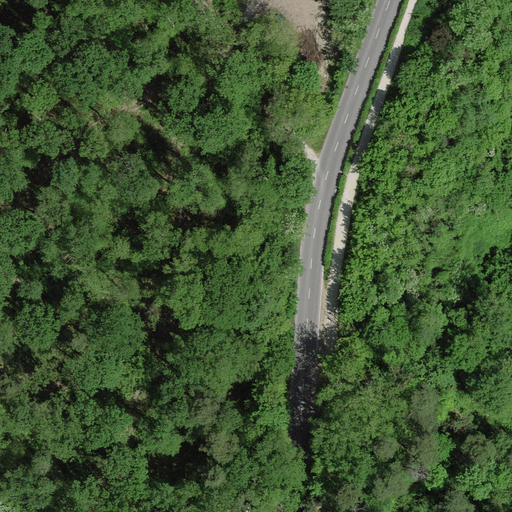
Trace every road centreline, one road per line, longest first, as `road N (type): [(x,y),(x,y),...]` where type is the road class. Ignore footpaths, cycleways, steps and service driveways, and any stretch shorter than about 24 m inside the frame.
road 1 (tertiary): [(393,0),(342,131),(314,237),(294,511)]
road 2 (track): [(326,179),(196,0)]
